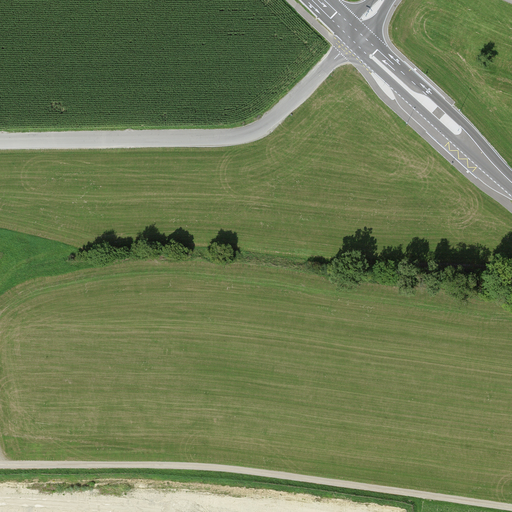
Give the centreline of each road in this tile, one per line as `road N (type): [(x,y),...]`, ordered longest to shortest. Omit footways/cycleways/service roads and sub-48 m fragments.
road 1 (track): [(511,507),(215,467),(0,463)]
road 2 (unclassified): [(356,38),(277,117),(239,137),(0,142)]
road 3 (secondary): [(511,183),(356,38)]
